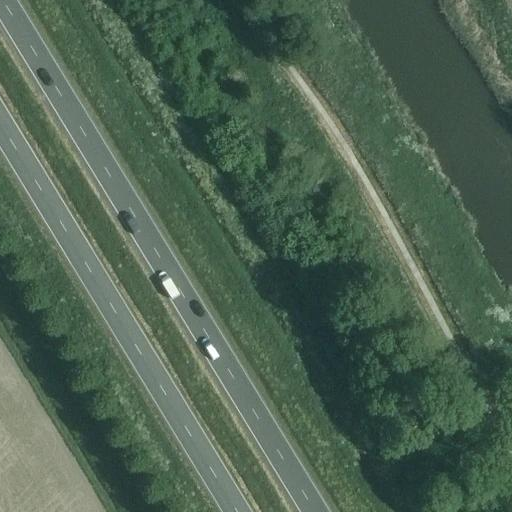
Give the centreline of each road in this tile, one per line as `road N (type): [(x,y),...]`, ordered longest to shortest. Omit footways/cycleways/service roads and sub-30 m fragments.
road 1 (trunk): [(314,511),(1,0)]
road 2 (trunk): [(0,124),(236,511)]
